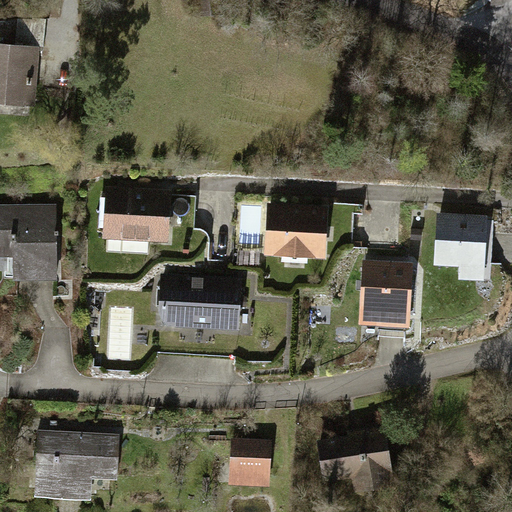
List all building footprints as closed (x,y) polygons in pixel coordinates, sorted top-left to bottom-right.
[(60,48),(0,46),(0,104),(58,106),(60,48)] [(195,190),(124,190),(124,243),(195,243),(195,190)] [(0,258),(33,257),(34,282),(80,280),(76,202),(0,205),(0,258)] [(352,208),(285,207),(284,258),(351,259),(352,208)] [(510,219),(457,218),(456,268),(481,269),(480,283),(508,284),(510,219)] [(433,263),(381,262),(380,316),(407,316),(406,328),(433,328),(433,263)] [(260,278),(175,276),(174,293),(184,293),(183,326),(259,328),(260,278)] [(406,429),(340,440),(347,482),(370,479),(372,492),(415,485),(406,429)] [(133,435),(54,433),(52,499),(107,501),(108,479),(132,480),(133,435)] [(285,437),(245,437),(244,487),(284,488),(285,437)]
